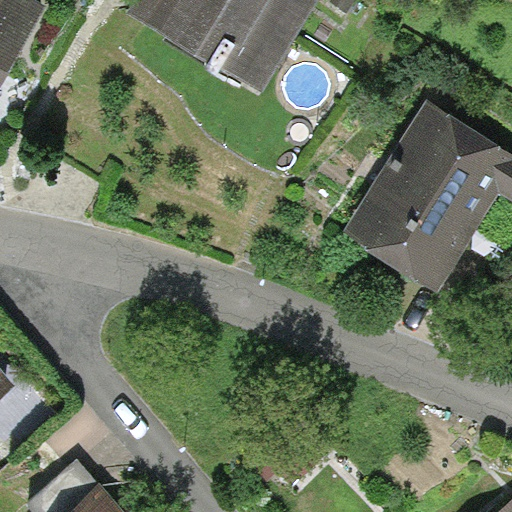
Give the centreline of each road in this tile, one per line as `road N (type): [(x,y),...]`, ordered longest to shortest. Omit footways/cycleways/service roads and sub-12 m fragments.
road 1 (residential): [(44,248),(342,337),(511,408)]
road 2 (residential): [(205,511),(58,321),(44,248)]
